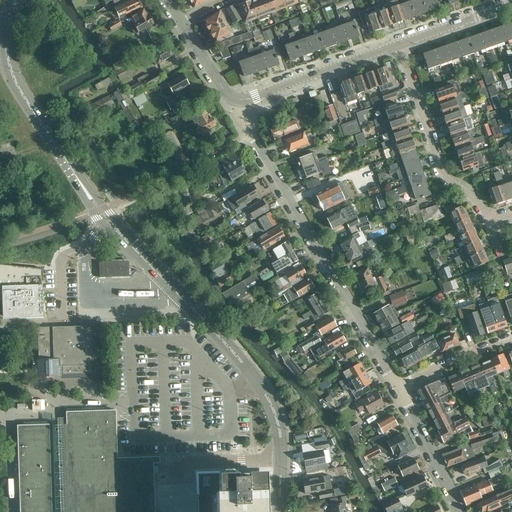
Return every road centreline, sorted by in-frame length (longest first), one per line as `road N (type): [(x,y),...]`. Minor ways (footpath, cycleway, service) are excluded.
road 1 (tertiary): [(280,511),(281,437),(267,397),(113,227)]
road 2 (residential): [(397,388),(241,121),(241,99)]
road 3 (tertiary): [(113,227),(14,81),(6,48),(14,0)]
road 4 (residential): [(399,44),(441,172),(476,199),(493,226)]
road 5 (tertiary): [(241,99),(399,44)]
road 6 (residential): [(461,511),(397,388)]
road 7 (residential): [(397,388),(511,339)]
